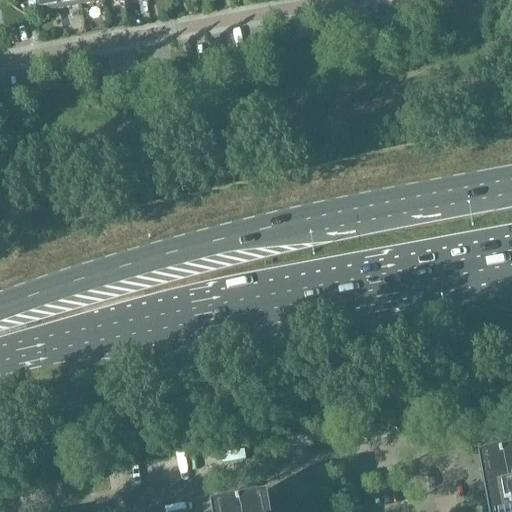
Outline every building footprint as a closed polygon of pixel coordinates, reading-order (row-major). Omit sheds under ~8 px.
[(35,0),(38,15),(60,11),(58,0),(35,0)] [(79,0),(58,0),(60,11),(81,7),(79,0)] [(307,439),(284,443),(286,455),(310,451),(307,439)] [(511,511),(511,465),(486,470),(493,511),(511,511)] [(99,483),(96,466),(81,469),(84,486),(99,483)]
